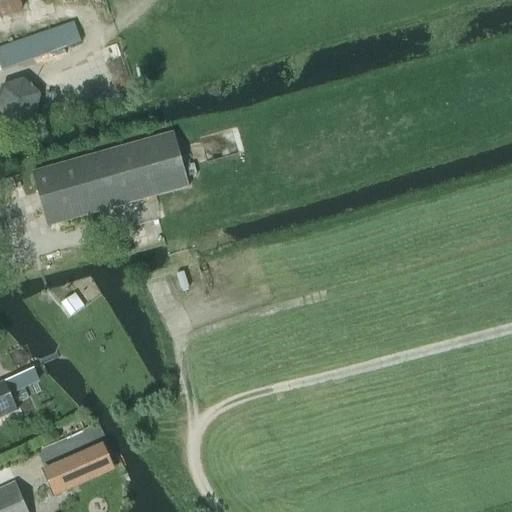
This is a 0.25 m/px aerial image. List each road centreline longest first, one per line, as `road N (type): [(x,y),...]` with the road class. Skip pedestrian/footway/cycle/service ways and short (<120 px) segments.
road 1 (track): [(222,511),(195,475),(195,427),(204,417),(232,401),(511,328)]
road 2 (track): [(195,427),(180,339),(316,298)]
